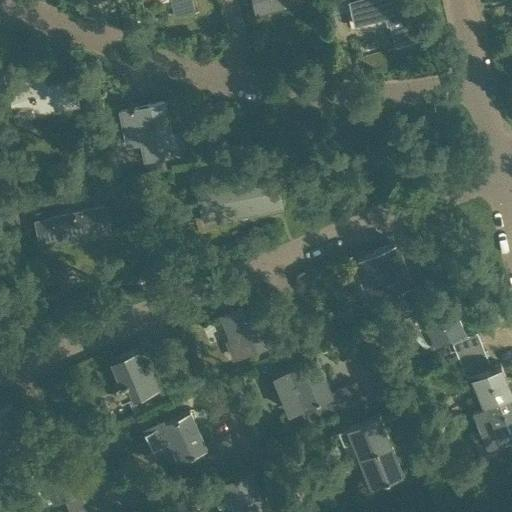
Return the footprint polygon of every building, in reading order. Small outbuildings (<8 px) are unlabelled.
[(191,0),(140,0),(142,9),(171,2),(174,16),(194,11),(191,0)] [(252,0),(255,11),(303,0),(252,0)] [(347,0),(353,21),(384,14),(386,21),(388,20),(394,44),(418,39),(409,2),(407,3),(406,0),(347,0)] [(3,72),(12,111),(14,120),(35,115),(35,112),(77,102),(78,105),(71,76),(44,83),(40,63),(3,72)] [(127,146),(141,143),(144,159),(181,152),(177,131),(168,133),(167,124),(168,124),(163,100),(132,106),(132,104),(127,105),(127,107),(119,109),(120,111),(124,127),(123,128),(127,146)] [(222,180),(196,185),(200,201),(198,202),(198,206),(200,205),(203,222),(205,221),(204,218),(222,215),(223,218),(265,209),(258,173),(226,179),(225,178),(221,178),(222,180)] [(117,182),(120,195),(131,193),(128,179),(117,182)] [(10,190),(0,192),(0,205),(12,203),(10,190)] [(63,200),(65,211),(33,218),(38,244),(78,236),(77,230),(107,224),(103,204),(91,206),(88,195),(63,200)] [(15,203),(0,205),(0,222),(18,218),(15,203)] [(394,241),(356,256),(377,306),(400,296),(397,289),(411,283),(394,241)] [(450,337),(452,343),(457,355),(481,345),(477,333),(466,337),(452,301),(438,307),(436,303),(404,316),(420,332),(428,329),(434,343),(450,337)] [(240,305),(219,314),(229,339),(225,341),(233,359),(249,352),(247,348),(285,332),(273,304),(244,316),(240,305)] [(486,357),(481,345),(457,355),(461,367),(486,357)] [(135,348),(110,358),(121,384),(116,388),(120,399),(156,385),(146,362),(141,364),(135,348)] [(316,356),(287,368),(278,371),(287,393),(286,393),(292,409),(330,394),(334,405),(361,394),(355,381),(330,391),(316,356)] [(490,368),(486,357),(461,367),(466,378),(470,376),(482,406),(511,394),(511,393),(500,364),(490,368)] [(366,406),(361,394),(334,405),(339,417),(366,406)] [(511,394),(482,406),(472,410),(487,446),(498,442),(495,434),(511,427),(511,394)] [(9,401),(0,404),(0,447),(18,440),(23,450),(39,444),(24,407),(13,411),(9,401)] [(370,417),(366,406),(339,417),(344,428),(338,430),(349,459),(349,460),(349,462),(359,458),(391,445),(378,413),(370,417)] [(162,415),(143,423),(154,449),(170,443),(176,458),(205,446),(189,409),(164,420),(162,415)] [(211,454),(233,445),(228,433),(207,442),(211,454)] [(216,467),(238,458),(233,445),(211,454),(214,461),(216,467)] [(402,472),(391,445),(359,458),(370,485),(402,472)] [(43,504),(63,496),(69,511),(73,511),(82,509),(107,498),(102,486),(99,477),(81,485),(71,458),(56,464),(51,452),(29,461),(34,473),(31,474),(43,504)] [(202,466),(209,483),(207,483),(211,494),(216,496),(225,492),(232,509),(264,496),(251,465),(242,469),(238,458),(216,467),(214,461),(202,466)] [(270,511),(264,496),(232,509),(224,511),(270,511)] [(106,511),(112,510),(107,498),(82,509),(83,511),(106,511)]
